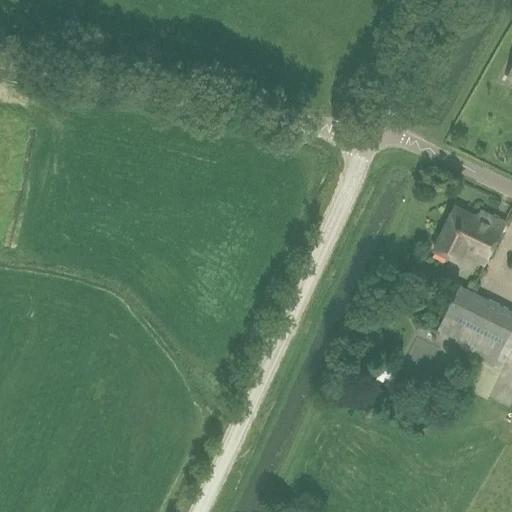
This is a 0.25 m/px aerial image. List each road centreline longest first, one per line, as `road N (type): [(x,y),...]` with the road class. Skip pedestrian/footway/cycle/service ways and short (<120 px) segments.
road 1 (tertiary): [(197,511),(372,133)]
road 2 (unclassified): [(372,133),(0,54)]
road 3 (tertiary): [(372,133),(439,0)]
road 4 (unclassified): [(511,186),(372,133)]
